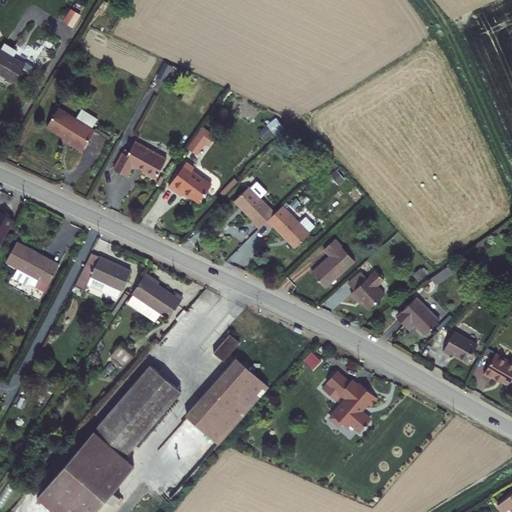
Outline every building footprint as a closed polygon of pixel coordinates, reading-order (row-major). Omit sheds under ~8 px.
[(68,9),(63,24),(74,28),(80,13),(68,9)] [(1,29),(0,29),(0,60),(10,67),(21,50),(9,42),(13,36),(1,29)] [(165,81),(172,67),(165,63),(157,77),(165,81)] [(55,105),(51,102),(40,121),(44,123),(55,105)] [(70,114),(55,105),(44,123),(66,136),(64,139),(77,147),(89,126),(86,124),(92,114),(76,105),(70,114)] [(204,136),(193,128),(180,148),(187,153),(195,141),(199,143),(204,136)] [(121,149),(116,146),(106,163),(120,171),(127,160),(131,162),(133,159),(138,163),(135,168),(148,175),(161,153),(130,135),(121,149)] [(188,165),(179,158),(162,184),(175,193),(178,188),(192,198),(203,183),(185,170),(188,165)] [(269,204),(243,178),(228,192),(247,213),(245,216),(251,221),(260,213),(266,220),(269,218),(290,240),(305,226),(277,197),(269,204)] [(0,228),(9,212),(0,207),(0,228)] [(26,272),(29,266),(36,269),(31,278),(40,282),(54,256),(12,233),(2,251),(14,258),(11,264),(26,272)] [(347,257),(326,235),(315,245),(322,252),(312,261),(313,262),(305,270),(317,284),(347,257)] [(113,284),(123,262),(85,243),(66,279),(75,284),(76,281),(83,268),(113,284)] [(313,262),(312,261),(303,269),(305,270),(313,262)] [(167,283),(136,263),(124,281),(163,305),(171,293),(164,289),(167,283)] [(76,281),(106,297),(113,284),(83,268),(76,281)] [(447,269),(431,279),(435,284),(450,274),(447,269)] [(349,300),(351,298),(361,309),(377,295),(369,287),(377,280),(368,271),(360,279),(353,272),(340,284),(346,290),(343,293),(349,300)] [(175,287),(167,283),(164,289),(171,293),(175,287)] [(430,314),(409,291),(387,312),(396,322),(403,316),(415,329),(430,314)] [(143,326),(129,313),(117,327),(131,340),(143,326)] [(232,331),(221,321),(204,340),(216,349),(232,331)] [(469,337),(446,324),(433,345),(441,350),(444,346),(458,354),(469,337)] [(122,366),(131,356),(120,346),(110,356),(122,366)] [(511,359),(486,346),(474,370),(483,374),(486,370),(501,379),(511,359)] [(217,433),(268,376),(234,350),(184,406),(217,433)] [(123,445),(177,382),(146,358),(92,419),(123,445)] [(353,375),(347,370),(335,383),(337,385),(343,389),(338,395),(337,394),(328,404),(328,409),(331,413),(337,412),(339,414),(347,413),(356,421),(360,416),(362,416),(362,414),(364,412),(364,408),(359,403),(355,402),(357,395),(360,396),(362,393),(365,395),(372,387),(356,373),(353,375)] [(126,448),(123,445),(92,419),(91,418),(36,482),(69,511),(126,448)] [(133,453),(126,448),(69,511),(70,511),(81,511),(105,485),(111,478),(133,453)] [(119,484),(111,478),(105,485),(112,492),(119,484)] [(502,485),(485,498),(491,507),(496,503),(503,511),(511,511),(511,489),(508,492),(502,485)]
